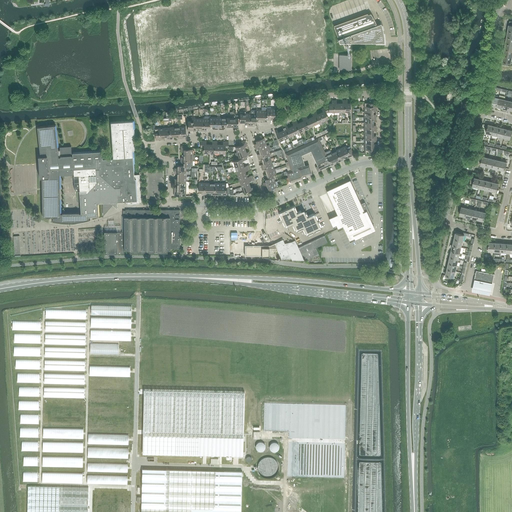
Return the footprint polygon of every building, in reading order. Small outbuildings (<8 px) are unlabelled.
[(368,14),(334,26),(338,39),(340,42),(380,42),(384,42),(384,37),(384,33),(383,30),(382,26),(381,24),(377,25),(374,19),(371,13),(368,14)] [(340,55),(340,56),(340,70),(351,70),(351,55),(340,55)] [(497,107),(499,98),(493,97),(491,105),(497,107)] [(505,100),(499,98),(497,107),(503,108),(505,100)] [(329,103),(329,105),(324,108),(326,113),(329,112),(334,112),(334,100),(332,100),(332,103),(329,103)] [(511,101),(505,100),(503,108),(509,110),(511,101)] [(376,103),(364,103),(364,112),(373,112),(376,112),(376,103)] [(267,107),(267,109),(267,120),(273,120),(273,117),(276,117),(276,108),(271,108),(271,107),(267,107)] [(323,111),(320,113),(324,120),(329,118),(326,113),(324,108),(322,109),(323,111)] [(325,123),(324,120),(320,113),(318,114),(316,111),(314,112),(319,123),(321,121),(323,124),(325,123)] [(313,116),(310,117),(314,125),(319,123),(314,112),(312,113),(313,116)] [(210,118),(210,126),(213,126),(213,129),(218,129),(218,116),(217,116),(217,117),(210,117),(210,118)] [(220,116),(218,116),(218,129),(224,129),(224,126),(227,126),(227,117),(220,117),(220,116)] [(309,127),(314,125),(310,117),(308,118),(307,116),(304,117),(309,127)] [(303,121),(301,122),(304,129),(309,127),(304,117),(302,118),(303,121)] [(299,132),(304,129),(301,122),(298,123),(297,120),(294,121),(299,132)] [(71,146),(60,147),(60,150),(58,150),(55,125),(37,127),(40,156),(39,156),(40,177),(42,177),(43,217),(53,217),(52,220),(52,219),(52,220),(56,221),(61,221),(67,222),(72,222),(76,221),(80,221),(86,220),(90,219),(89,219),(89,216),(99,216),(98,203),(110,202),(110,203),(113,199),(117,199),(117,201),(126,201),(126,203),(141,202),(139,174),(134,175),(133,150),(135,150),(133,121),(111,122),(113,158),(102,159),(102,151),(73,153),(73,154),(72,154),(71,146)] [(294,134),(299,132),(294,121),(292,122),(293,125),(291,126),(294,134)] [(287,125),(285,126),(289,136),(294,134),(291,126),(288,128),(287,125)] [(494,126),(488,125),(486,133),(492,135),(494,126)] [(284,130),(281,131),(285,139),(289,136),(285,126),(282,127),(284,130)] [(492,135),(498,136),(500,128),(494,126),(492,135)] [(156,140),(165,139),(164,136),(164,128),(155,128),(156,140)] [(498,136),(504,138),(506,129),(500,128),(498,136)] [(280,141),(285,139),(281,131),(278,132),(277,129),(275,131),(280,141)] [(255,137),(257,143),(254,144),(255,147),(266,143),(264,138),(262,138),(261,135),(255,137)] [(287,172),(287,174),(288,177),(290,182),(305,177),(304,175),(311,172),(309,165),(305,166),(302,155),(311,151),(318,166),(316,167),(318,171),(331,165),(326,155),(320,140),(318,138),(315,139),(313,141),(310,142),(305,144),(285,153),(288,161),(289,164),(290,167),(291,170),(287,172)] [(244,146),(247,146),(245,140),(239,142),(240,145),(236,147),(237,152),(245,149),(244,146)] [(201,147),(204,147),(204,152),(209,152),(209,144),(206,144),(206,141),(201,141),(201,147)] [(220,144),(220,153),(225,153),(226,144),(229,145),(229,142),(223,141),(223,144),(220,144)] [(376,153),(376,144),(373,144),(365,144),(365,153),(376,153)] [(345,156),(347,154),(348,157),(353,155),(351,149),(348,150),(346,145),(341,148),(345,156)] [(181,152),(184,152),(184,154),(193,155),(193,149),(188,149),(188,146),(181,146),(181,152)] [(270,147),(267,148),(259,151),(260,153),(257,154),(258,157),(269,153),(268,151),(271,150),(270,147)] [(342,157),(345,156),(341,148),(336,150),(341,160),(343,159),(342,157)] [(245,149),(237,152),(235,153),(237,158),(250,154),(249,151),(246,152),(245,149)] [(326,154),(326,155),(331,165),(334,164),(332,161),(335,160),(331,152),(330,150),(325,152),(326,154)] [(341,160),(336,150),(331,152),(335,160),(337,159),(338,162),(341,160)] [(480,165),(487,166),(489,158),(483,156),(480,165)] [(233,161),(235,166),(243,164),(242,161),(247,159),(247,157),(233,161)] [(272,164),(271,158),(263,161),(263,164),(261,165),(261,167),(272,164)] [(493,168),(495,159),(489,158),(487,166),(493,168)] [(493,168),(499,169),(501,161),(495,159),(493,168)] [(507,162),(501,161),(499,169),(505,171),(507,162)] [(234,172),(237,171),(250,167),(249,165),(244,166),(243,164),(235,166),(236,170),(234,171),(234,172)] [(251,169),(250,167),(237,171),(238,176),(246,174),(245,171),(251,169)] [(267,174),(264,175),(265,178),(276,174),(276,173),(276,172),(276,170),(275,169),(274,169),(266,171),(267,174)] [(263,182),(264,185),(275,181),(273,176),(265,179),(266,181),(263,182)] [(254,180),(253,177),(240,182),(242,187),(250,184),(249,181),(254,180)] [(480,179),(474,178),(471,178),(470,183),(473,184),(472,186),(478,188),(480,179)] [(487,181),(480,179),(478,188),(485,189),(487,181)] [(350,180),(326,190),(327,193),(332,203),(338,217),(334,219),(332,216),(329,218),(333,227),(336,225),(337,228),(338,229),(342,227),(343,226),(350,242),(355,239),(354,235),(372,227),(369,221),(373,219),(365,202),(362,203),(361,203),(350,180)] [(275,187),(276,187),(277,187),(275,181),(264,185),(265,188),(268,187),(270,192),(276,190),(275,187)] [(485,189),(491,191),(493,182),(487,181),(485,189)] [(499,184),(493,182),(491,191),(497,192),(499,184)] [(243,192),(248,191),(249,193),(255,191),(253,186),(250,187),(250,184),(242,187),(243,192)] [(186,187),(177,187),(174,187),(174,195),(186,196),(186,187)] [(279,212),(286,227),(293,224),(296,231),(303,227),(306,235),(321,228),(314,213),(307,216),(304,209),(297,213),(294,206),(279,212)] [(459,215),(465,217),(468,208),(461,207),(459,215)] [(465,217),(472,218),(474,210),(468,208),(465,217)] [(180,248),(180,210),(126,210),(126,212),(126,216),(126,217),(124,217),(124,249),(130,249),(130,253),(168,253),(168,249),(170,249),(170,248),(180,248)] [(480,211),(474,210),(472,218),(478,220),(480,211)] [(486,213),(480,211),(478,220),(484,221),(486,213)] [(124,232),(105,232),(105,253),(124,253),(124,232)] [(456,233),(454,239),(463,241),(464,235),(456,233)] [(328,243),(324,236),(298,248),(302,256),(307,260),(319,255),(316,248),(328,243)] [(282,259),(285,259),(291,259),(292,260),(304,260),(302,256),(298,248),(295,240),(285,245),(283,239),(280,241),(280,242),(277,243),(276,244),(277,249),(282,259)] [(463,241),(454,239),(453,245),(461,247),(463,241)] [(484,249),(489,249),(488,251),(495,252),(495,243),(489,243),(489,242),(485,241),(484,249)] [(460,253),(461,247),(453,245),(452,251),(460,253)] [(459,259),(459,256),(462,256),(462,254),(460,253),(452,251),(450,257),(459,259)] [(450,257),(449,263),(457,265),(459,259),(450,257)] [(449,263),(447,269),(456,271),(457,265),(449,263)] [(477,270),(475,280),(493,283),(494,274),(488,273),(489,270),(482,268),(481,271),(477,270)] [(454,278),(456,271),(447,269),(446,276),(454,278)] [(493,283),(475,280),(472,291),(490,295),(493,283)] [(131,328),(132,305),(91,305),(91,316),(90,327),(131,328)] [(87,319),(87,310),(45,309),(45,318),(70,319),(70,322),(45,321),(45,330),(85,331),(86,322),(78,322),(79,319),(87,319)] [(41,331),(42,322),(13,321),(13,330),(41,331)] [(90,343),(90,353),(120,354),(120,340),(131,340),(132,331),(91,330),(90,340),(117,340),(117,344),(90,343)] [(16,356),(16,369),(41,369),(41,360),(22,359),(22,356),(41,356),(41,345),(41,334),(14,334),(14,344),(14,356),(16,356)] [(85,343),(85,335),(46,334),(46,342),(85,343)] [(131,350),(131,343),(121,343),(121,351),(131,350)] [(45,347),(45,356),(85,357),(85,348),(45,347)] [(86,361),(45,360),(44,369),(86,370),(86,361)] [(131,376),(131,370),(128,370),(128,367),(90,365),(90,375),(131,376)] [(17,373),(17,383),(40,383),(41,374),(17,373)] [(86,374),(44,374),(44,383),(85,383),(86,374)] [(130,390),(130,380),(90,379),(90,389),(130,390)] [(19,387),(19,396),(40,397),(40,387),(19,387)] [(44,397),(86,397),(86,388),(44,387),(44,397)] [(203,454),(243,455),(244,430),(244,392),(183,390),(144,389),(143,453),(176,454),(203,454)] [(90,393),(89,402),(130,403),(130,394),(90,393)] [(39,410),(40,401),(19,400),(19,410),(39,410)] [(43,414),(43,423),(84,424),(84,411),(85,411),(85,401),(44,401),(44,411),(51,411),(51,414),(43,414)] [(129,416),(129,407),(89,407),(89,416),(129,416)] [(39,424),(39,414),(20,414),(20,424),(39,424)] [(130,430),(130,421),(89,420),(89,430),(130,430)] [(38,438),(39,428),(20,427),(20,437),(38,438)] [(43,437),(83,438),(83,429),(43,428),(43,437)] [(88,444),(129,444),(130,434),(89,434),(88,444)] [(38,451),(38,441),(21,441),(21,451),(38,451)] [(42,451),(83,451),(83,442),(42,442),(42,451)] [(129,458),(129,448),(88,447),(88,457),(129,458)] [(38,466),(38,456),(23,456),(23,466),(38,466)] [(42,457),(42,466),(83,466),(83,457),(42,457)] [(278,469),(278,467),(278,465),(277,463),(277,462),(276,460),(275,459),(273,458),(270,457),(269,457),(267,457),(265,457),(263,458),(261,459),(259,461),(258,462),(258,464),(257,467),(257,468),(258,470),(259,472),(260,474),(261,475),(263,476),(265,477),(267,477),(269,477),(272,477),(273,476),(275,475),(276,473),(277,471),(278,469)] [(88,470),(128,472),(129,464),(88,463),(88,470)] [(142,469),(141,511),(240,511),(242,471),(142,469)] [(22,472),(22,481),(38,481),(37,472),(22,472)] [(83,473),(42,472),(42,482),(83,483),(83,473)] [(129,476),(87,475),(87,483),(129,483),(129,476)] [(27,511),(87,511),(89,487),(60,487),(56,486),(28,486),(27,511)]
